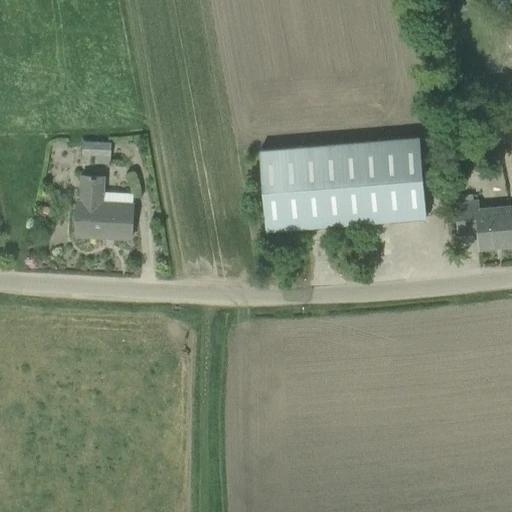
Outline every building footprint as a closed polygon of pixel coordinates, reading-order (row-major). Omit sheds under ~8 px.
[(506,97),(511,95),(511,49),(494,54),(506,97)] [(267,230),(427,217),(420,137),(260,150),(267,230)] [(96,154),(111,155),(111,143),(83,141),(82,154),(96,154)] [(78,201),(76,235),(132,238),(133,204),(103,203),(105,177),(82,175),(80,201),(78,201)] [(511,205),(498,207),(478,208),(478,200),(457,202),(460,233),(479,231),(480,249),(511,246),(511,205)]
